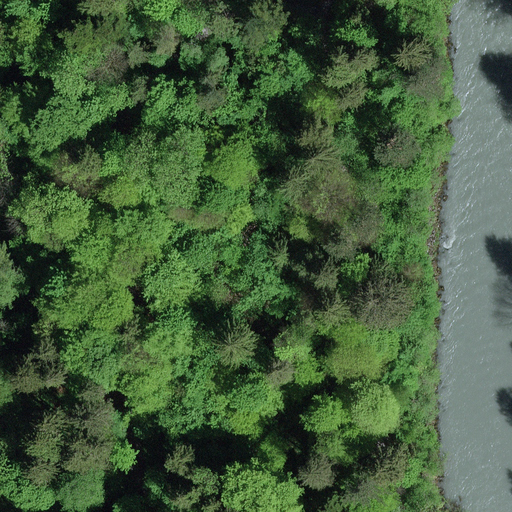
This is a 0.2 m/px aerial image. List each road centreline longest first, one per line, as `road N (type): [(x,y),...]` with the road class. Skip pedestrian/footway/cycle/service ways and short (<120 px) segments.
road 1 (track): [(82,0),(94,109),(139,294),(130,397),(147,511)]
road 2 (track): [(325,7),(320,26),(341,179),(380,371),(393,500)]
road 3 (track): [(100,129),(220,16),(325,7)]
